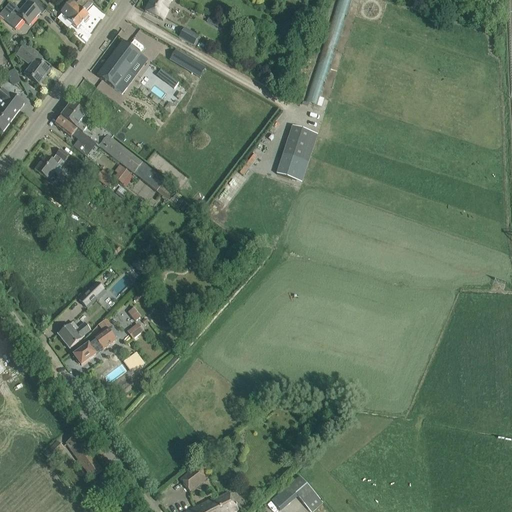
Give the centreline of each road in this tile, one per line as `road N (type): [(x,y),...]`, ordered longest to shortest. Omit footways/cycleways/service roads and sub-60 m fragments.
road 1 (unclassified): [(147,511),(0,304)]
road 2 (residential): [(0,174),(129,0)]
